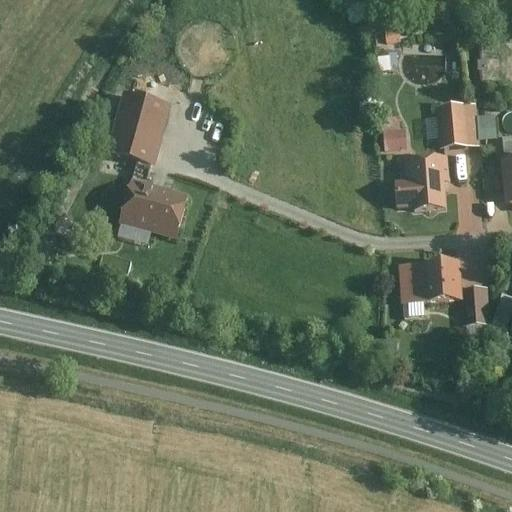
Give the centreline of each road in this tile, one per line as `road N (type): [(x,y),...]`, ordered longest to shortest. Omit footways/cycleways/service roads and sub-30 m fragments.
road 1 (secondary): [(0,324),(224,376),(511,462)]
road 2 (residential): [(511,237),(363,242),(230,187)]
